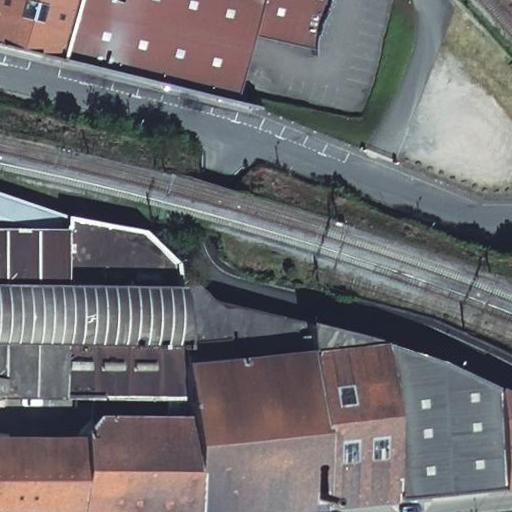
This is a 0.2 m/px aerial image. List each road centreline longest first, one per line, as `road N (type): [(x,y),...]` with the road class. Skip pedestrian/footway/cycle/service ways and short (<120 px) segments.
road 1 (residential): [(224,130),(201,243),(214,274),(230,286),(380,325),(511,373)]
road 2 (residential): [(511,215),(468,211),(224,130)]
road 3 (residential): [(224,130),(0,72)]
